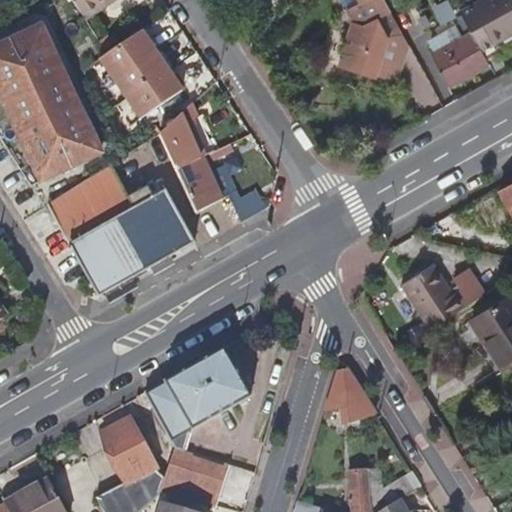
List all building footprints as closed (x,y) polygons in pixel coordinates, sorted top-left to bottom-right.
[(72,0),(86,20),(116,0),(72,0)] [(370,83),(382,43),(372,24),(385,17),(375,0),(339,0),(334,3),(348,28),(334,72),(370,83)] [(511,37),(511,0),(487,0),(457,18),(468,37),(485,64),(496,57),(491,50),(511,37)] [(99,153),(41,28),(0,47),(0,95),(40,180),(99,153)] [(179,96),(138,35),(108,55),(101,60),(142,121),(179,96)] [(449,96),(489,72),(485,64),(468,37),(428,61),(449,96)] [(191,120),(187,110),(160,134),(159,135),(176,170),(194,162),(183,136),(178,127),(185,123),(191,120)] [(188,134),(185,123),(178,127),(183,136),(188,134)] [(160,134),(154,126),(148,131),(153,139),(159,135),(160,134)] [(225,148),(237,142),(234,135),(216,143),(219,150),(225,148)] [(220,158),(228,154),(225,148),(219,150),(207,155),(209,162),(210,165),(221,160),(220,158)] [(197,214),(218,202),(200,166),(209,162),(207,155),(194,162),(176,170),(197,214)] [(49,207),(99,299),(196,245),(167,194),(134,210),(111,167),(49,207)] [(511,214),(511,187),(501,194),(511,214)] [(256,192),(234,205),(242,223),(266,210),(256,192)] [(429,330),(487,294),(473,271),(457,281),(463,292),(456,296),(437,264),(402,285),(429,330)] [(511,368),(511,300),(511,298),(466,325),(497,378),(511,368)] [(249,400),(250,396),(228,359),(224,352),(204,364),(165,385),(146,396),(175,449),(184,452),(186,453),(192,433),(249,400)] [(375,417),(347,371),(337,374),(324,415),(351,408),(357,424),(375,417)] [(156,466),(130,420),(103,435),(129,482),(97,501),(103,511),(142,511),(162,495),(162,494),(169,469),(156,466)] [(171,496),(216,510),(229,467),(186,453),(184,452),(175,449),(169,469),(162,494),(171,496)] [(65,511),(47,478),(1,502),(3,505),(6,511),(65,511)] [(389,511),(402,504),(422,492),(414,479),(387,495),(388,479),(356,478),(352,511),(389,511)]
